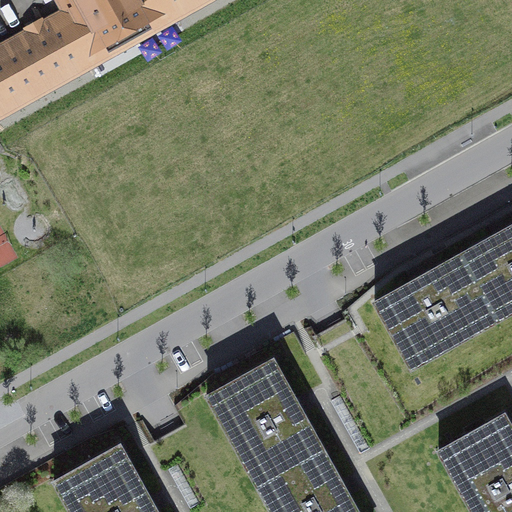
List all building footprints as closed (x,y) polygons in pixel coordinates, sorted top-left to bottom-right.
[(0,48),(0,115),(206,0),(57,0),(64,12),(44,23),(42,19),(25,28),(28,33),(0,48)] [(494,235),(458,255),(495,322),(511,311),(511,225),(507,228),(505,226),(499,230),(492,233),(494,235)] [(411,281),(375,302),(411,368),(495,322),(458,255),(424,274),(423,272),(417,275),(410,279),(411,281)] [(273,359),(207,395),(259,488),(325,451),(303,413),(306,411),(302,405),(298,398),(296,399),(273,359)] [(511,511),(511,426),(505,413),(438,450),(472,511),(511,511)] [(120,444),(54,481),(71,511),(157,511),(160,509),(156,503),(152,496),(150,498),(120,444)] [(325,451),(259,488),(272,511),(358,511),(349,495),(351,493),(348,487),(344,480),(342,481),(325,451)]
